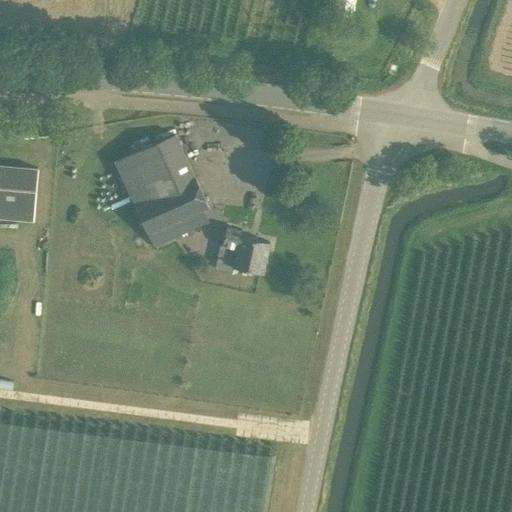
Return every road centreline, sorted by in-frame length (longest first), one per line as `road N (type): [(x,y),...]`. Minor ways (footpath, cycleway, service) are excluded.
road 1 (unclassified): [(405,120),(250,93),(0,69)]
road 2 (unclassified): [(318,511),(390,136),(405,120)]
road 3 (unclassified): [(405,120),(453,0)]
